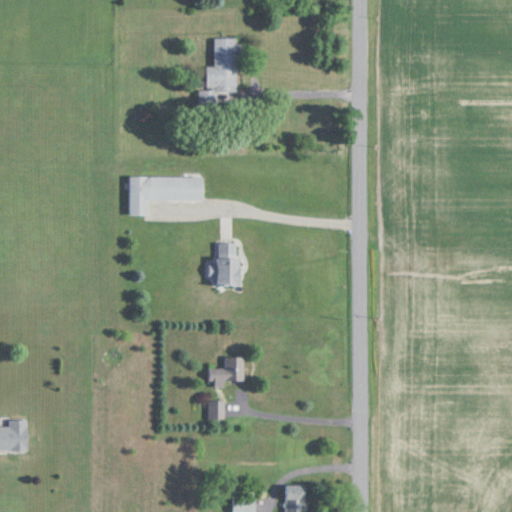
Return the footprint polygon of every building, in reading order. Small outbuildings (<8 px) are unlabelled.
[(207,66),(207,89),(237,89),(237,37),(214,37),(214,66),(207,66)] [(131,214),(151,214),(151,200),(205,200),(205,176),(131,176),(131,214)] [(219,285),(241,285),(241,242),(219,242),(219,285)] [(245,357),(226,357),(226,368),(209,368),(209,383),(245,383),(245,357)] [(209,418),(225,418),(225,400),(209,400),(209,418)] [(28,419),(10,420),(10,426),(0,426),(0,450),(29,450),(28,419)] [(308,511),(308,485),(286,485),(285,511),(308,511)] [(233,511),(256,511),(257,495),(234,495),(233,511)]
